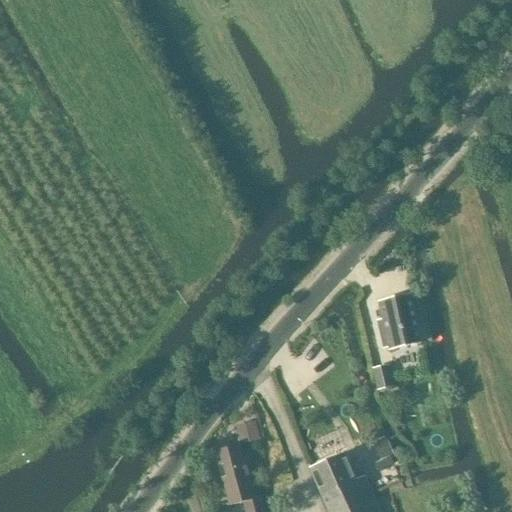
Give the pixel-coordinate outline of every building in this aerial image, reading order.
[(418,314),(415,301),(412,302),(411,297),(380,304),(383,320),(378,321),(385,350),(390,348),(390,350),(422,343),(415,315),(418,314)] [(374,370),(379,390),(393,387),(388,367),(374,370)] [(436,464),(433,445),(422,447),(425,466),(435,464),(436,464)] [(216,453),(230,506),(243,503),(245,511),(264,511),(261,497),(254,499),(241,447),(216,453)] [(370,500),(374,498),(365,478),(356,482),(345,455),(311,470),(323,498),(340,491),(343,499),(351,496),(354,502),(368,496),(370,500)] [(380,511),(374,498),(370,500),(368,496),(354,502),(351,496),(343,499),(340,491),(323,498),(329,511),(380,511)]
